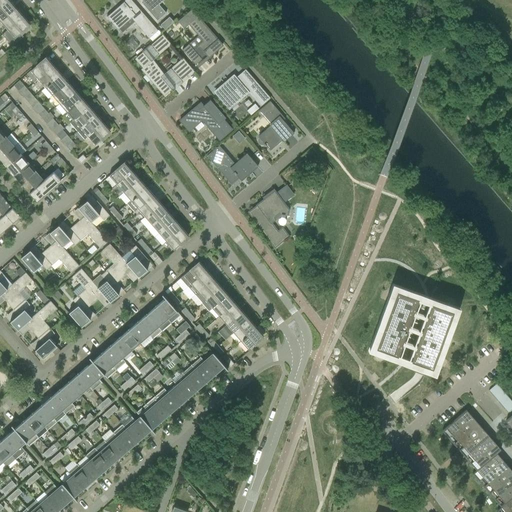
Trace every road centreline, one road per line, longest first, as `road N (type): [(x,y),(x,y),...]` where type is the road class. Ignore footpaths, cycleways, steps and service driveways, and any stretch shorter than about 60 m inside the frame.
road 1 (residential): [(41,376),(210,229)]
road 2 (residential): [(0,256),(139,135)]
road 3 (tertiary): [(247,511),(301,347)]
road 4 (tertiary): [(301,347),(296,314),(221,217)]
road 5 (tertiary): [(210,229),(301,347)]
road 6 (tertiary): [(52,18),(139,135)]
road 7 (tertiary): [(152,124),(64,8)]
road 8 (residential): [(90,511),(195,420)]
road 9 (residential): [(195,420),(263,361),(301,347)]
